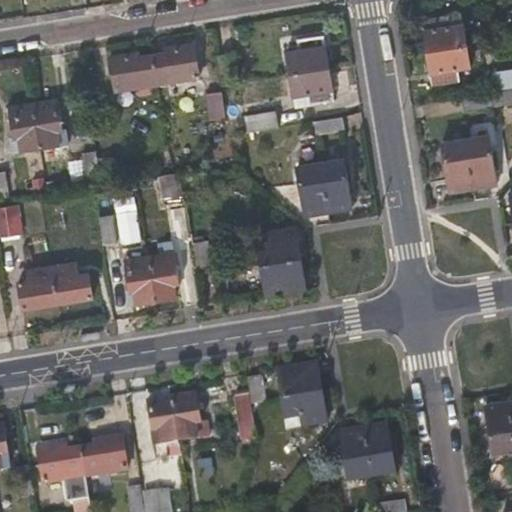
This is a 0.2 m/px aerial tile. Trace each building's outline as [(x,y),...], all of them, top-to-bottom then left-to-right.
[(427,51),(464,45),(459,15),(422,21),(427,51)] [(284,41),(289,75),(325,69),(319,35),(284,41)] [(155,56),(159,81),(201,74),(196,44),(168,49),(169,53),(155,56)] [(468,65),(464,45),(427,51),(432,85),(457,80),(455,68),(468,65)] [(224,81),(241,78),(236,50),(219,53),(224,81)] [(139,53),(125,56),(112,58),(118,88),(159,81),(155,56),(139,59),(139,53)] [(325,69),(289,75),(295,105),(329,99),(325,69)] [(493,90),(511,86),(511,70),(490,74),(493,90)] [(213,118),(227,115),(223,90),(208,93),(213,118)] [(491,105),(490,98),(489,91),(462,95),(464,110),(491,105)] [(70,145),(68,137),(67,128),(63,129),(59,101),(36,105),(43,149),(70,145)] [(43,149),(36,105),(11,110),(16,137),(12,138),(15,154),(43,149)] [(248,116),(251,132),(282,126),(280,111),(248,116)] [(311,121),(312,128),(314,135),(342,129),(340,115),(311,121)] [(449,191),(472,187),(494,183),(486,137),(442,144),(449,191)] [(99,157),(103,183),(117,181),(113,155),(99,157)] [(319,164),(327,209),(349,205),(341,160),(319,164)] [(306,213),(327,209),(319,164),(298,167),(306,213)] [(0,172),(0,199),(10,198),(6,171),(0,172)] [(180,171),(169,172),(159,174),(162,196),(184,192),(180,171)] [(21,192),(44,188),(42,177),(19,180),(21,192)] [(98,187),(98,192),(99,197),(121,193),(119,184),(98,187)] [(0,204),(0,234),(23,230),(18,202),(0,204)] [(103,242),(110,241),(117,239),(113,211),(99,214),(103,242)] [(259,264),(298,258),(294,228),(254,235),(259,264)] [(147,253),(154,300),(174,296),(171,278),(176,277),(170,239),(156,241),(158,252),(147,253)] [(207,239),(199,240),(191,242),(195,269),(211,267),(207,239)] [(147,253),(140,254),(123,257),(127,286),(124,287),(127,304),(154,300),(147,253)] [(259,264),(259,265),(264,295),(303,289),(298,258),(259,264)] [(53,266),(59,301),(92,296),(89,274),(77,275),(74,263),(53,266)] [(32,269),(33,276),(34,282),(21,284),(25,307),(59,301),(53,266),(32,269)] [(280,399),(320,393),(316,363),(275,370),(280,399)] [(247,394),(249,404),(263,402),(259,377),(245,380),(247,394)] [(324,423),(320,393),(280,399),(285,430),(299,428),(300,426),(324,423)] [(239,436),(254,433),(249,404),(247,394),(232,396),(239,436)] [(205,422),(203,422),(201,423),(198,404),(192,405),(190,395),(171,398),(178,440),(207,435),(205,422)] [(178,440),(171,398),(145,403),(154,454),(162,453),(161,443),(178,440)] [(490,457),(511,453),(511,423),(509,405),(507,405),(482,410),(490,457)] [(0,424),(0,467),(4,467),(8,463),(3,424),(0,424)] [(362,428),(369,475),(391,471),(383,425),(362,428)] [(347,478),(369,475),(362,428),(339,431),(347,478)] [(79,448),(84,477),(126,470),(120,435),(92,440),(94,445),(79,448)] [(66,450),(65,447),(64,444),(35,449),(41,483),(62,480),(84,477),(79,448),(66,450)] [(17,499),(25,497),(32,496),(27,465),(12,467),(17,499)] [(296,511),(319,480),(306,471),(284,503),(285,511),(296,511)] [(87,499),(84,477),(62,480),(65,503),(87,499)] [(145,492),(147,505),(148,511),(169,511),(166,489),(145,492)] [(129,511),(144,511),(141,492),(127,494),(129,511)] [(374,502),(375,509),(375,511),(397,511),(402,511),(400,498),(374,502)]
